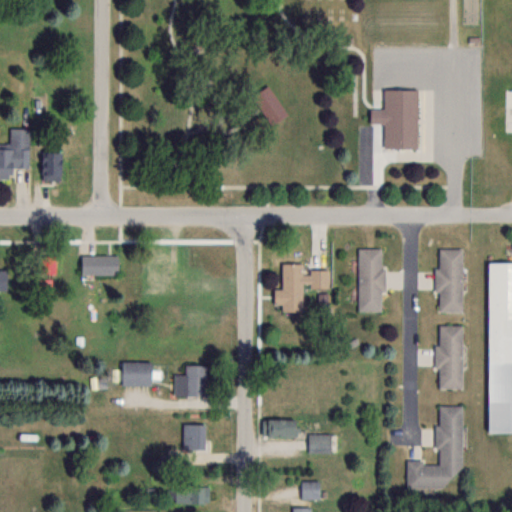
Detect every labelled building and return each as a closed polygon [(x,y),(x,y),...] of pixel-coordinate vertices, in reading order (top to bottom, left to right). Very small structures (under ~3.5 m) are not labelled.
[(286,114),(268,85),(253,95),(270,124),(286,114)] [(383,149),(416,149),(417,91),(383,91),(383,109),(369,109),(369,124),(383,124),(383,149)] [(30,129),(9,128),(8,148),(0,147),(0,177),(9,178),(10,167),(29,168),(30,129)] [(42,151),(41,171),(61,172),(62,152),(42,151)] [(357,312),(382,312),(382,249),(357,249),(357,312)] [(461,312),(461,249),(436,249),(436,312),(461,312)] [(55,273),(55,253),(36,253),(36,273),(55,273)] [(119,255),(80,255),(80,274),(119,274),(119,255)] [(165,255),(150,255),(149,293),(164,293),(165,255)] [(327,271),(302,271),(302,263),(281,263),(281,289),(273,289),(273,303),(281,303),(281,312),(302,312),(302,288),(327,288),(327,271)] [(511,263),(487,263),(487,433),(511,433),(511,263)] [(461,325),(436,325),(436,389),(461,389),(461,325)] [(151,361),(121,361),(121,385),(151,385),(151,361)] [(206,365),(184,365),(184,395),(206,395),(206,365)] [(462,406),(437,406),(437,462),(406,462),(406,488),(451,488),(451,475),(461,475),(462,406)] [(294,437),(294,420),(264,420),(264,437),(294,437)] [(203,449),(203,423),(184,423),(184,449),(203,449)] [(332,434),(308,434),(308,452),(332,452),(332,434)] [(318,481),(300,481),(300,499),(318,499),(318,481)] [(209,485),(175,485),(175,502),(209,502),(209,485)]
